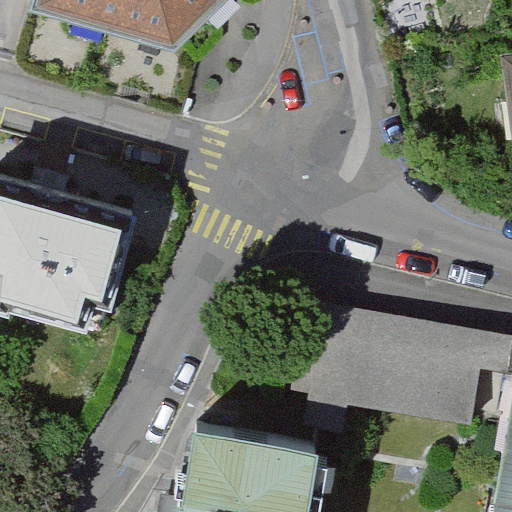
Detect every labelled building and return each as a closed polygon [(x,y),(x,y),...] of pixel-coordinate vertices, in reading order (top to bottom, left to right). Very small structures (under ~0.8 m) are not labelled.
[(35,0),(34,4),(177,45),(217,4),(221,0),(35,0)] [(138,214),(0,175),(0,312),(10,315),(11,309),(86,330),(94,303),(112,308),(138,214)] [(511,366),(511,329),(309,296),(294,385),(309,388),(304,420),(348,427),(352,400),(476,420),(485,366),(511,370),(511,366)] [(487,511),(511,511),(511,366),(511,370),(487,511)] [(307,511),(318,446),(195,426),(183,498),(178,499),(175,511),(307,511)]
